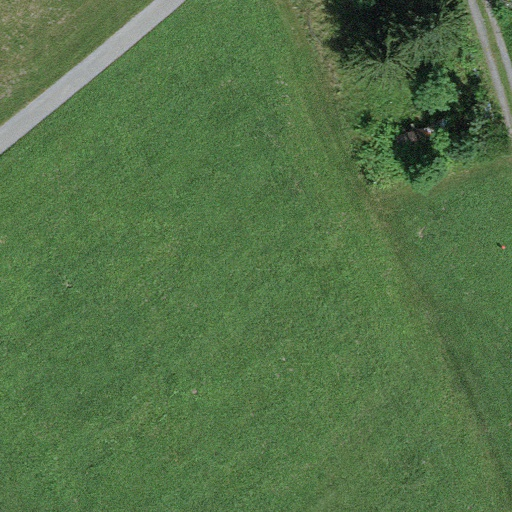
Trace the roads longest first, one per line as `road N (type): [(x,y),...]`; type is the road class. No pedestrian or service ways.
road 1 (track): [(166,0),(0,132)]
road 2 (track): [(472,0),(511,142)]
